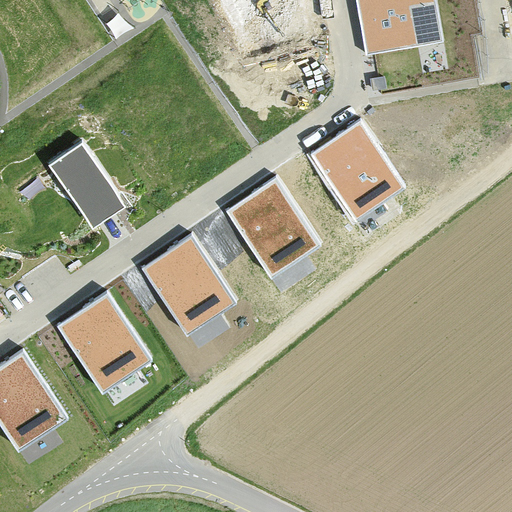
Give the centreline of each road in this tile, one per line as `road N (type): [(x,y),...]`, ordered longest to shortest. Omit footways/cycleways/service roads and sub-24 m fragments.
road 1 (residential): [(0,336),(349,99),(334,0)]
road 2 (track): [(511,155),(167,424),(163,470)]
road 3 (unclassified): [(59,511),(128,472),(163,470),(260,511)]
